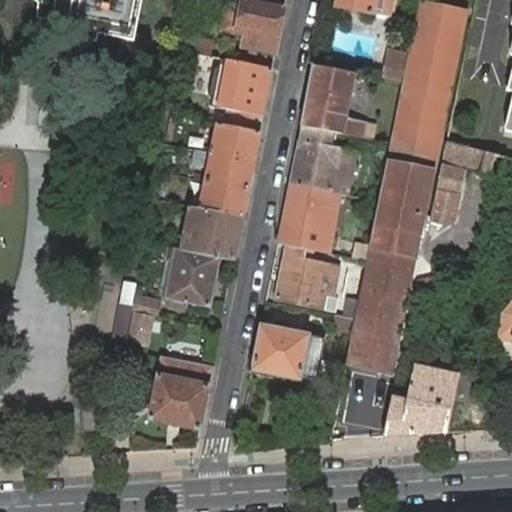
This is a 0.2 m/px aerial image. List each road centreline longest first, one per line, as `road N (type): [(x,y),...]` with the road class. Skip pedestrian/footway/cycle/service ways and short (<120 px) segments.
road 1 (residential): [(309,0),(215,460),(218,493)]
road 2 (secondary): [(511,474),(218,493)]
road 3 (secondary): [(218,493),(22,505)]
